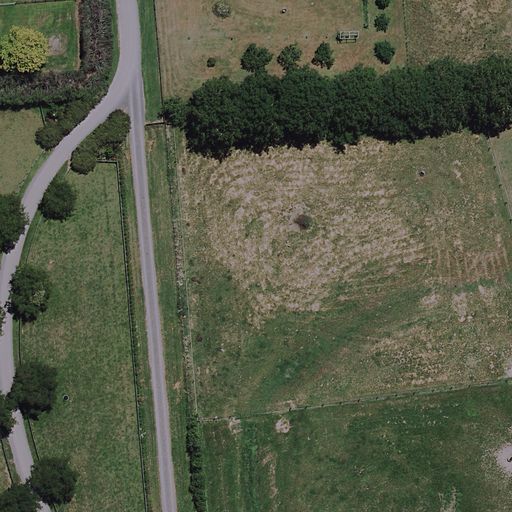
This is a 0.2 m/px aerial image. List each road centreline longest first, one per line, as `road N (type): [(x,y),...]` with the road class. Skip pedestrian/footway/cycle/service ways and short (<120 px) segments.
road 1 (unknown): [(126,0),(117,73),(31,183),(0,289)]
road 2 (unknown): [(0,352),(15,442),(39,511)]
